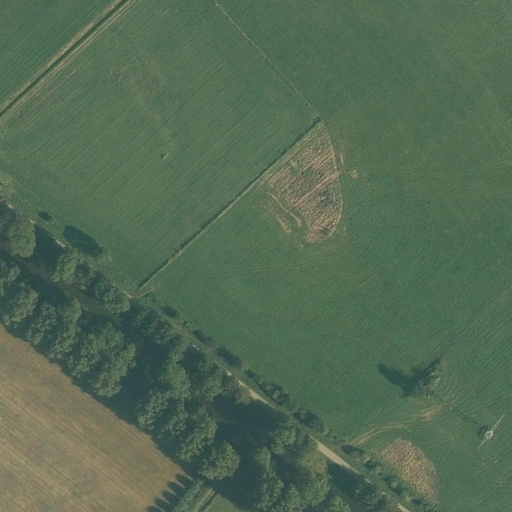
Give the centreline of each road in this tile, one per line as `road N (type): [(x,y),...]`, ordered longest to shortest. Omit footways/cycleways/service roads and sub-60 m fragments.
road 1 (track): [(402,511),(0,201)]
road 2 (track): [(0,122),(134,0)]
